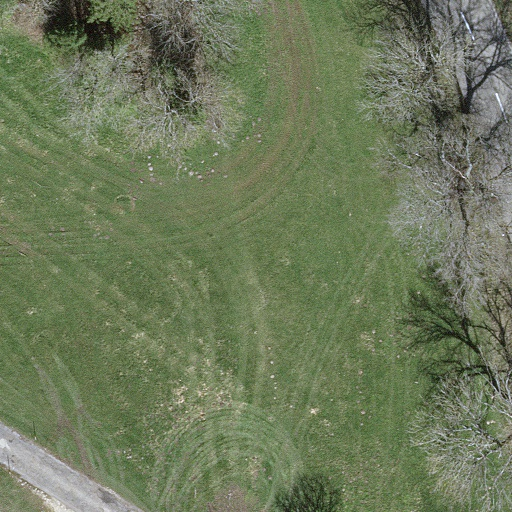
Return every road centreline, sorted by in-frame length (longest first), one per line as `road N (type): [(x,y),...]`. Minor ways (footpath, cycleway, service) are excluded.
road 1 (tertiary): [(455,0),(511,139)]
road 2 (unclassified): [(0,444),(105,511)]
